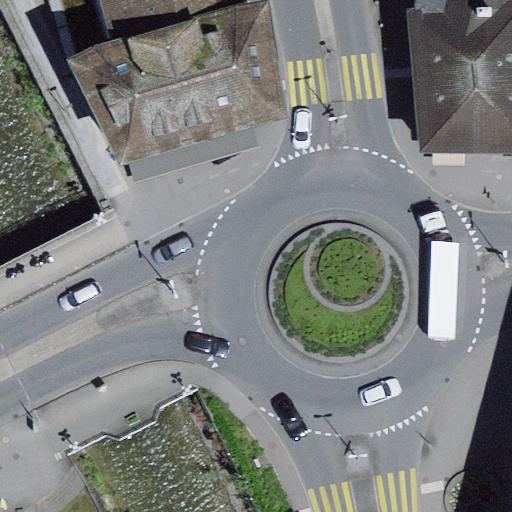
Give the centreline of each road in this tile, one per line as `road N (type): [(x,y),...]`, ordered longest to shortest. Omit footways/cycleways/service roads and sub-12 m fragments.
road 1 (primary): [(0,370),(168,295),(240,276)]
road 2 (primary): [(240,276),(242,316),(258,352),(286,380),(323,396),(363,397)]
road 3 (tertiary): [(341,187),(336,81),(318,0)]
road 4 (primary): [(363,397),(423,364),(442,335),(448,267)]
road 5 (primary): [(341,187),(306,194),(275,213),(252,241),(240,276)]
road 6 (primary): [(448,267),(434,234),(409,208),(377,191),(341,187)]
